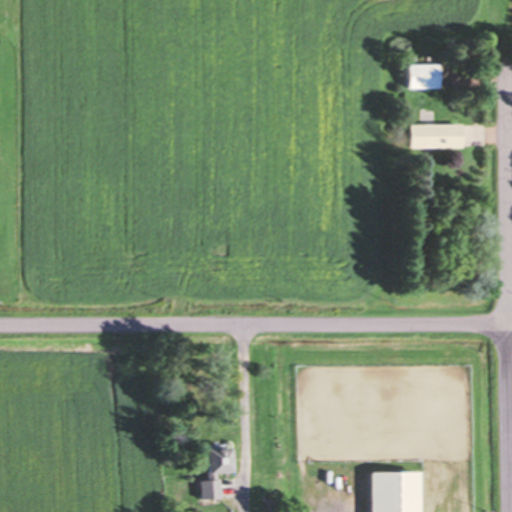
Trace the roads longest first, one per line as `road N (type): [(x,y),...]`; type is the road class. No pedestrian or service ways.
road 1 (residential): [(0,325),(511,325)]
road 2 (residential): [(507,511),(511,48)]
